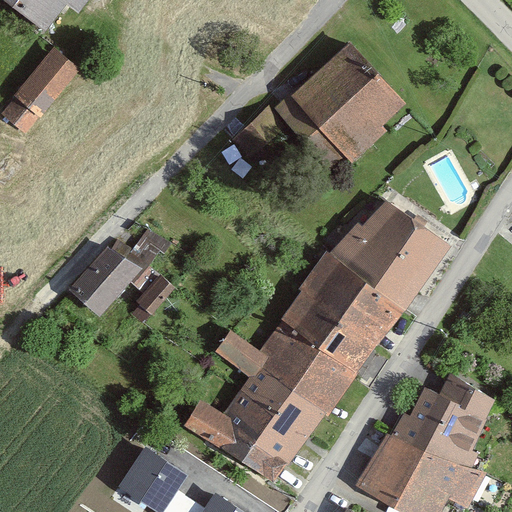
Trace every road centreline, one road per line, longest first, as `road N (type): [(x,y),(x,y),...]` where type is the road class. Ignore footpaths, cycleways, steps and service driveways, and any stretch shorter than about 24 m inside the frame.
road 1 (residential): [(333,0),(21,321)]
road 2 (unclassified): [(511,189),(300,511)]
